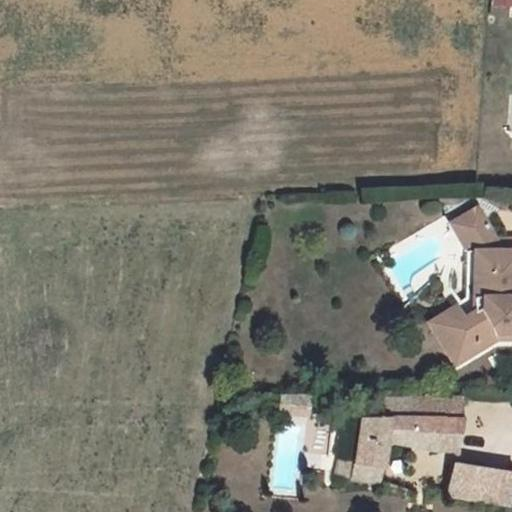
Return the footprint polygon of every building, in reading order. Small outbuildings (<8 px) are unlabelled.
[(478,208),(453,224),(470,251),(469,301),(459,307),(464,316),(445,329),(461,354),(478,343),(484,343),(498,333),(511,333),(511,251),(499,251),(498,241),(478,208)] [(511,339),(511,333),(498,333),(484,343),(478,343),(461,354),(445,329),(464,316),(459,307),(432,325),(461,366),(500,339),(511,339)] [(308,398),(281,398),(282,412),(309,413),(308,398)] [(347,480),(389,487),(394,445),(453,446),(455,418),(454,418),(454,398),(386,399),(386,419),(376,418),(367,419),(362,460),(349,460),(347,480)] [(386,399),(377,400),(376,418),(386,419),(386,399)] [(450,495),(511,504),(511,500),(511,474),(455,465),(450,495)]
